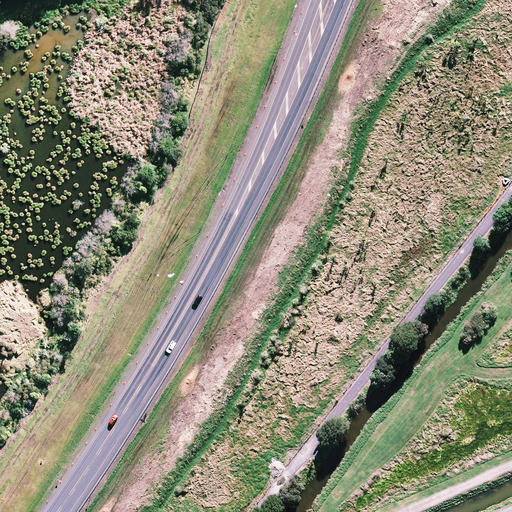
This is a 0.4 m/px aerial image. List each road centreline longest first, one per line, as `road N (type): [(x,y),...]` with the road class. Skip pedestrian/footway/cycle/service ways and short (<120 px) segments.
road 1 (trunk): [(360,0),(245,266),(115,511)]
road 2 (trunk): [(0,469),(120,325),(316,0)]
road 3 (trunk): [(304,92),(181,355),(74,511)]
road 4 (trunk): [(204,277),(319,0)]
road 5 (trunk): [(54,511),(204,277)]
road 6 (trunk): [(204,277),(304,92)]
